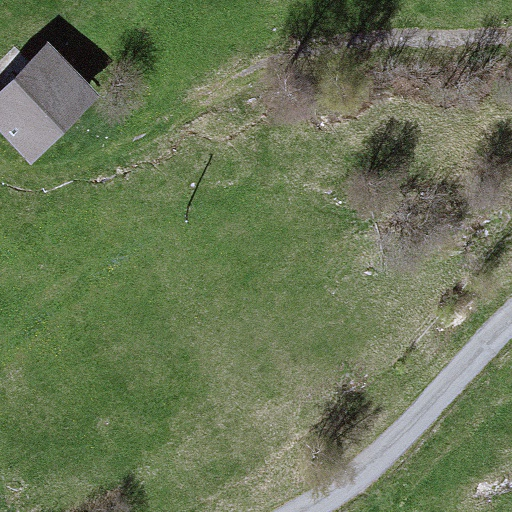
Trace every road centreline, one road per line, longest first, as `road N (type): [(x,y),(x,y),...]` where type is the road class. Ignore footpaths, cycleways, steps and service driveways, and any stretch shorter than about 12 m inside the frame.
road 1 (track): [(511,35),(316,49),(251,73),(135,139),(59,171),(0,162)]
road 2 (unclassified): [(511,326),(281,511)]
